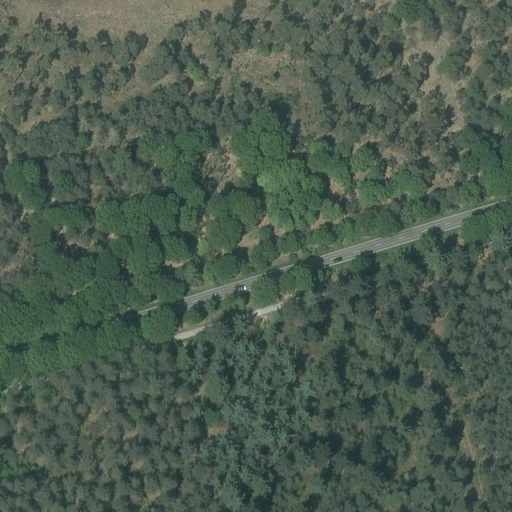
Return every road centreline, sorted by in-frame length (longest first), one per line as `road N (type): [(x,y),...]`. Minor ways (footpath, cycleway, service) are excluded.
road 1 (secondary): [(511,206),(0,361)]
road 2 (track): [(52,312),(0,155)]
